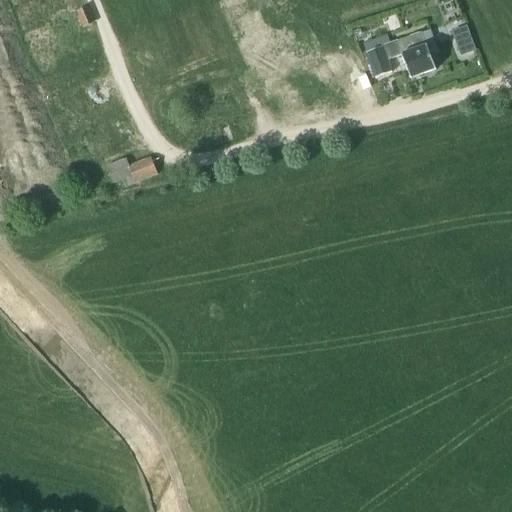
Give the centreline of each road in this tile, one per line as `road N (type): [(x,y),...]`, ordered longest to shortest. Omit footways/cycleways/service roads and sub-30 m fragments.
road 1 (unclassified): [(87,0),(150,140),(185,165),(511,85)]
road 2 (residential): [(165,511),(132,431),(0,291)]
